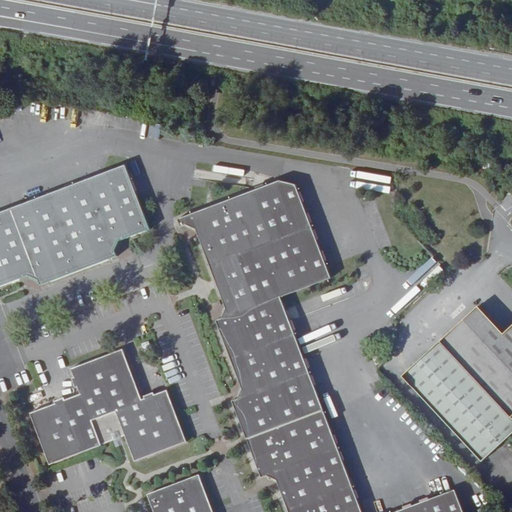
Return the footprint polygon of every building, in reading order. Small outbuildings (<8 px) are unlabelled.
[(0,287),(27,277),(35,282),(37,287),(114,257),(112,252),(116,242),(147,230),(123,165),(0,212),(0,287)] [(246,439),(324,409),(281,296),(332,277),(297,184),(280,179),(179,216),(182,224),(187,222),(197,226),(227,306),(222,316),(216,318),(242,387),(237,398),(232,400),(246,439)] [(430,352),(508,436),(511,432),(511,416),(510,415),(511,413),(511,325),(504,333),(479,306),(430,352)] [(123,350),(71,369),(80,394),(30,413),(50,465),(125,436),(136,464),(188,444),(167,391),(142,400),(123,350)] [(483,460),(508,436),(430,352),(404,376),(483,460)] [(395,511),(362,511),(324,409),(246,439),(262,479),(269,477),(277,481),(288,511),(462,511),(455,491),(395,511)] [(213,511),(200,476),(148,495),(154,511),(213,511)]
